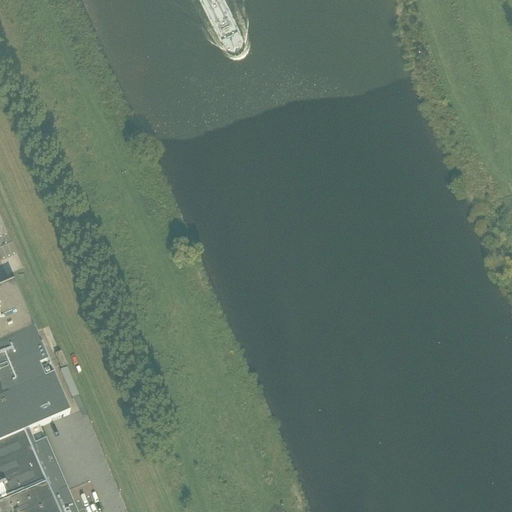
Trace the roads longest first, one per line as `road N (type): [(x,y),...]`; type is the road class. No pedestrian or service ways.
road 1 (track): [(259,511),(241,429),(39,0)]
road 2 (track): [(136,511),(0,188)]
